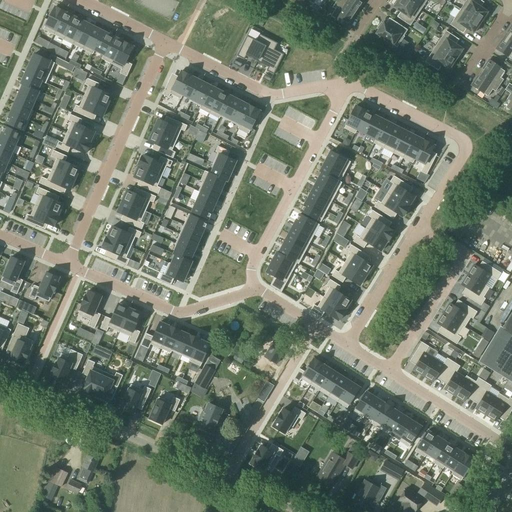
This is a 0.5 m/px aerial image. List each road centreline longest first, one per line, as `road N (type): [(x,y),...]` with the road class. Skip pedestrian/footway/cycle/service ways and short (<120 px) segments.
road 1 (residential): [(345,342),(462,143),(340,83)]
road 2 (unclassified): [(224,478),(0,379)]
road 3 (residential): [(67,265),(164,42)]
road 4 (residential): [(252,289),(258,253),(340,83)]
road 5 (residential): [(67,265),(177,312),(252,289)]
road 6 (residential): [(340,83),(266,95),(164,42)]
road 7 (residential): [(314,324),(224,478)]
road 8 (residential): [(391,371),(511,448)]
road 9 (residential): [(391,371),(467,251)]
